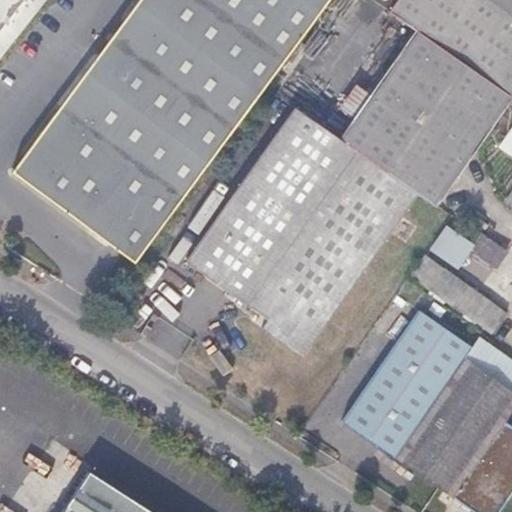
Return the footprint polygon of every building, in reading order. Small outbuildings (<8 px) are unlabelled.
[(0,0),(0,58),(45,0),(0,0)] [(265,84),(327,0),(138,0),(12,173),(59,208),(135,263),(265,84)] [(511,98),(511,0),(396,0),(389,12),(414,30),(346,127),(340,137),(416,192),(436,206),(511,98)] [(308,347),(416,192),(340,137),(295,106),(185,261),(266,319),(267,318),(272,322),(266,330),(284,343),(290,335),(308,347)] [(511,127),(499,147),(511,155),(511,127)] [(473,246),(444,226),(427,249),(455,270),(470,249),(473,246)] [(509,251),(483,232),(473,246),(470,249),(497,269),(509,251)] [(477,290),(445,267),(425,254),(409,276),(429,290),(461,312),(477,290)] [(507,311),(477,290),(461,312),(493,334),(507,313),(507,311)] [(511,426),(505,421),(511,411),(511,389),(466,356),(472,347),(419,310),(343,420),(394,457),(395,458),(452,498),(453,497),(474,511),(498,511),(511,492),(511,426)] [(266,330),(272,322),(267,318),(266,319),(261,326),(266,330)] [(308,347),(290,335),(284,343),(302,356),(308,347)] [(511,358),(480,336),(472,347),(466,356),(511,389),(511,358)] [(152,511),(89,471),(62,511),(152,511)]
